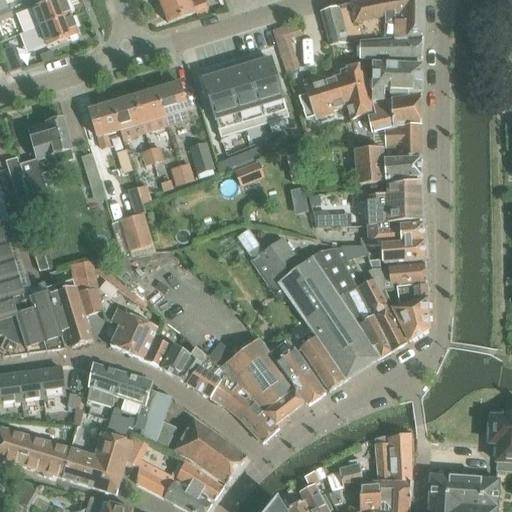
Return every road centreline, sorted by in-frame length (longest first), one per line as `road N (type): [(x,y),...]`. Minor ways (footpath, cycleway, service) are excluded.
road 1 (residential): [(405,377),(439,345),(443,0)]
road 2 (residential): [(266,462),(170,387),(95,360),(69,362)]
road 3 (residential): [(137,54),(311,0)]
road 4 (residential): [(266,462),(405,377)]
road 5 (residential): [(0,97),(137,54)]
road 6 (residential): [(418,511),(421,427),(405,377)]
